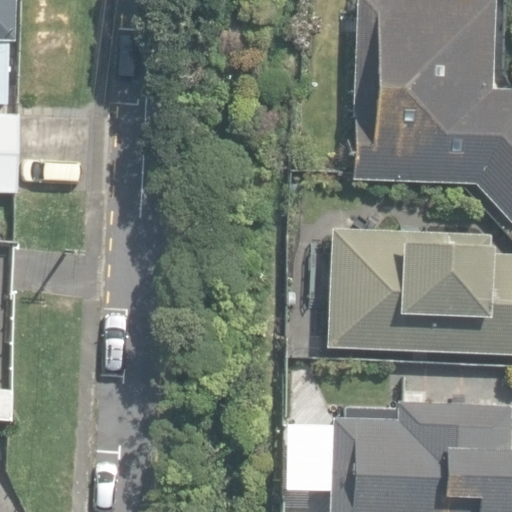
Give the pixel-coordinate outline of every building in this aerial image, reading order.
[(0,0),(0,102),(6,103),(10,0),(0,0)] [(511,224),(511,222),(511,90),(491,88),(492,0),(354,0),(349,180),(474,184),(511,224)] [(0,192),(16,193),(18,113),(0,112),(0,192)] [(329,228),(323,347),(511,355),(511,253),(485,252),(486,235),(329,228)] [(511,511),(511,449),(507,449),(506,408),(394,402),(393,419),(331,417),(326,511),(511,511)]
